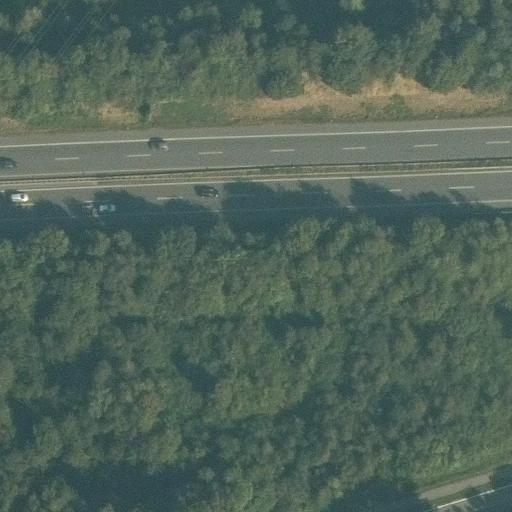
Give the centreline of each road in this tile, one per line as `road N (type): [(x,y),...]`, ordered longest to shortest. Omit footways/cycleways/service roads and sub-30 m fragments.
road 1 (motorway): [(0,212),(511,189)]
road 2 (motorway): [(511,146),(0,167)]
